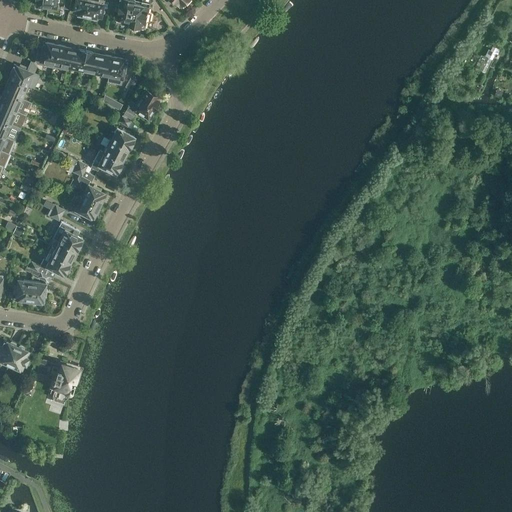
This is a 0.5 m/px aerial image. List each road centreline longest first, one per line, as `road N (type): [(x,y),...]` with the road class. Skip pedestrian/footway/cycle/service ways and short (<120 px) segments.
road 1 (residential): [(67,316),(176,112),(163,49)]
road 2 (residential): [(163,49),(5,17)]
